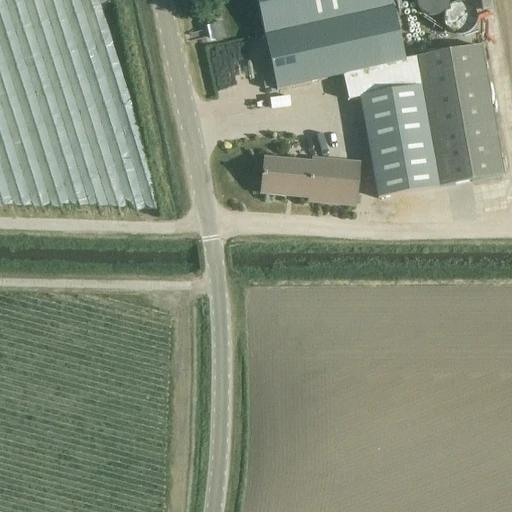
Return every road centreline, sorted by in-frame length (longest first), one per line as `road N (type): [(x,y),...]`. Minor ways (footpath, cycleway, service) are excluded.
road 1 (tertiary): [(213,511),(221,429),(211,225),(161,0)]
road 2 (track): [(0,225),(511,231)]
